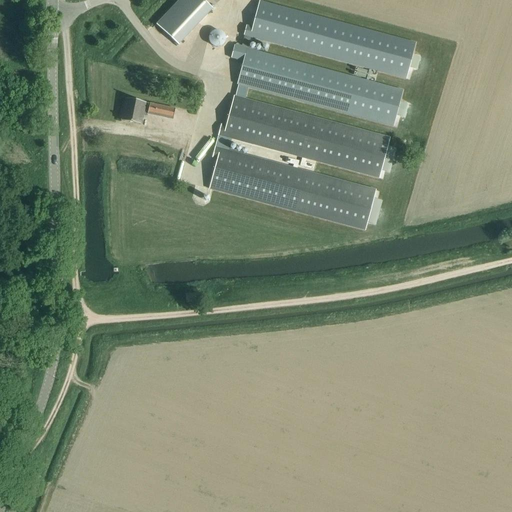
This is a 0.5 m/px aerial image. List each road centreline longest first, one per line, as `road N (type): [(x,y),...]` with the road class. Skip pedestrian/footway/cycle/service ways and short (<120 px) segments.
road 1 (track): [(511,260),(348,295),(80,321),(65,382),(25,447)]
road 2 (unclassified): [(0,509),(58,334),(52,9)]
road 3 (track): [(80,321),(65,8)]
